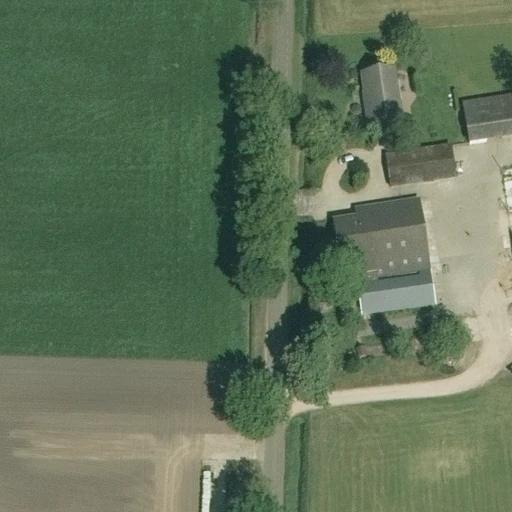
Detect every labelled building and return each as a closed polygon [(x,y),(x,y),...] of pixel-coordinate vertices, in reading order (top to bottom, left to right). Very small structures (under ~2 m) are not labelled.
[(364,103),(367,127),(404,122),(396,71),(362,76),(365,102),(364,103)] [(472,137),(511,133),(511,104),(470,107),(472,137)] [(449,147),(385,156),(389,188),(454,179),(449,147)] [(331,223),(337,269),(354,267),(361,312),(374,311),(375,315),(429,307),(424,273),(425,273),(415,203),(354,212),(355,220),(331,223)] [(160,458),(170,457),(169,434),(159,435),(160,458)]
